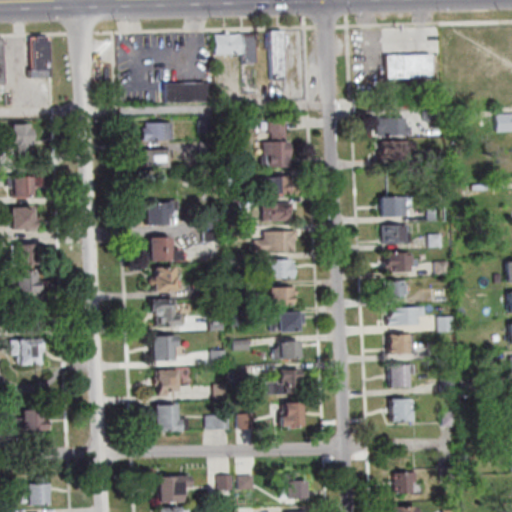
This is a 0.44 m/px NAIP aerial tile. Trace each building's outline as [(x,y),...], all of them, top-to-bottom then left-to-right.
[(266,31),(280,30),(282,77),(268,78),(266,31)] [(238,33),(252,32),(253,61),(239,62),(238,33)] [(211,33),(236,33),(237,53),(212,53),(211,33)] [(33,40),(36,40),(36,36),(45,36),(46,40),(49,39),(50,77),(31,77),(31,70),(34,70),(33,40)] [(381,53),(381,78),(432,77),(431,52),(381,53)] [(162,80),(203,79),(203,103),(163,102),(162,80)] [(434,121),(422,121),(422,111),(434,110),(434,121)] [(511,111),(492,113),(493,132),(511,130),(511,111)] [(451,121),(451,113),(465,113),(465,121),(451,121)] [(369,116),(404,115),(405,135),(370,135),(369,116)] [(265,118),(265,130),(269,130),(270,139),(284,139),(283,117),(265,118)] [(198,119),(210,119),(210,132),(199,133),(198,119)] [(32,155),(19,155),(18,142),(14,142),(14,122),(32,122),(32,155)] [(142,140),(141,123),(168,123),(168,139),(142,140)] [(378,141),(413,139),(414,156),(379,157),(378,141)] [(260,141),(288,140),(288,166),(266,166),(266,153),(261,153),(260,141)] [(210,141),(211,155),(198,156),(198,142),(210,141)] [(139,148),(139,166),(166,166),(166,148),(139,148)] [(427,162),(427,150),(440,149),(440,161),(427,162)] [(222,171),(236,171),(236,186),(222,186),(222,171)] [(13,197),(13,186),(8,186),(8,175),(34,175),(35,196),(13,197)] [(260,176),(287,175),(287,192),(260,192),(260,176)] [(376,196),(377,216),(395,215),(394,195),(376,196)] [(235,198),(236,211),(223,212),(222,199),(235,198)] [(142,202),(167,200),(168,213),(164,213),(165,222),(143,223),(142,202)] [(258,202),(259,221),(292,220),(291,201),(258,202)] [(37,230),(29,230),(29,227),(12,227),(12,206),(34,205),(34,217),(37,217),(37,230)] [(428,207),(443,207),(443,220),(428,220),(428,207)] [(216,212),(217,227),(201,228),(200,213),(216,212)] [(377,224),(378,243),(407,241),(406,223),(377,224)] [(226,241),(226,228),(243,228),(243,240),(226,241)] [(260,230),(260,237),(251,238),(251,251),(292,250),(291,238),(294,238),(294,229),(260,230)] [(425,231),(426,246),(440,246),(440,231),(425,231)] [(201,233),(216,232),(216,240),(202,241),(201,233)] [(145,236),(146,260),(169,259),(168,235),(145,236)] [(12,264),(11,244),(36,243),(36,264),(12,264)] [(382,257),(382,269),(410,269),(409,251),(395,251),(395,257),(382,257)] [(227,255),(240,255),(241,269),(227,270),(227,255)] [(265,258),(292,258),(292,277),(258,278),(258,271),(265,271),(265,258)] [(432,261),(433,273),(447,273),(446,260),(432,261)] [(511,260),(502,261),(503,283),(511,282),(511,260)] [(152,266),(172,266),(173,291),(147,291),(147,275),(152,275),(152,266)] [(40,292),(18,292),(18,289),(10,290),(9,278),(18,277),(18,270),(36,269),(36,279),(40,279),(40,292)] [(219,294),(208,295),(207,278),(218,277),(219,294)] [(381,281),(382,296),(402,296),(401,281),(381,281)] [(242,282),(243,298),(230,299),(229,283),(242,282)] [(266,287),(289,287),(290,306),(267,306),(266,287)] [(511,290),(503,291),(505,313),(511,312),(511,290)] [(176,324),(153,325),(152,315),(149,313),(147,313),(146,299),(168,298),(169,313),(175,312),(176,324)] [(40,329),(20,330),(20,312),(14,313),(14,303),(40,302),(40,329)] [(383,307),(384,325),(417,324),(417,315),(423,315),(423,306),(383,307)] [(272,311),(296,310),(297,331),(273,332),(272,311)] [(242,324),(228,325),(227,312),(241,311),(242,324)] [(209,316),(218,315),(219,329),(209,329),(209,316)] [(438,316),(454,315),(454,331),(439,331),(438,316)] [(382,334),(383,352),(407,351),(406,333),(382,334)] [(150,334),(150,361),(173,360),(172,345),(176,345),(176,334),(150,334)] [(20,364),(20,354),(12,354),(12,339),(18,339),(18,338),(43,337),(43,352),(41,352),(41,363),(20,364)] [(230,338),(246,338),(246,349),(230,350),(230,338)] [(275,341),(276,359),(298,358),(298,339),(275,341)] [(223,364),(210,365),(209,351),(222,351),(223,364)] [(476,352),(490,352),(490,364),(476,365),(476,352)] [(511,353),(501,354),(502,376),(511,375),(511,353)] [(229,365),(245,364),(246,377),(229,378),(229,365)] [(383,365),(384,388),(406,387),(405,364),(383,365)] [(155,371),(157,393),(177,392),(176,370),(155,371)] [(275,370),(297,370),(297,392),(264,393),(264,381),(272,381),(272,384),(275,384),(275,370)] [(441,378),(456,378),(456,391),(441,392),(441,378)] [(472,390),(459,390),(459,378),(472,378),(472,390)] [(211,400),(210,385),(224,384),(225,399),(211,400)] [(385,397),(386,420),(413,420),(411,396),(385,397)] [(280,401),(299,401),(300,424),(281,425),(280,401)] [(154,404),(174,403),(175,420),(179,420),(179,430),(155,431),(154,404)] [(47,430),(24,430),(24,409),(42,409),(42,417),(47,417),(47,430)] [(453,427),(439,428),(438,411),(452,410),(453,427)] [(235,411),(235,427),(252,427),(252,411),(235,411)] [(203,413),(203,428),(227,427),(227,413),(203,413)] [(438,465),(439,482),(455,482),(454,465),(438,465)] [(393,472),(393,492),(411,491),(410,472),(393,472)] [(281,473),(293,473),(293,478),(304,478),(304,497),(281,497),(281,473)] [(241,488),(240,475),(253,474),(254,488),(241,488)] [(28,484),(38,483),(38,476),(48,475),(49,503),(28,504),(28,502),(22,502),(21,492),(28,492),(28,484)] [(155,477),(156,501),(180,501),(179,475),(155,477)] [(218,475),(219,488),(232,488),(231,475),(218,475)]
